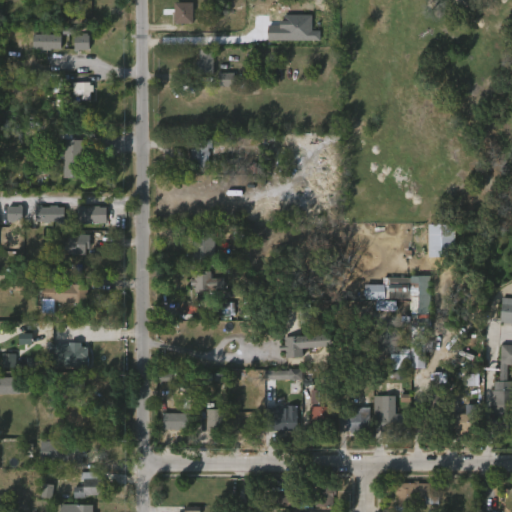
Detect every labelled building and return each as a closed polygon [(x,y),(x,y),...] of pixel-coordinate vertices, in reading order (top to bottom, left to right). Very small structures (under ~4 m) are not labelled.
[(173,23),(171,23),(172,2),(190,2),(190,23),(173,23)] [(187,12),(168,12),(168,34),(188,34),(187,12)] [(57,48),(32,47),(32,34),(52,35),(52,32),(57,33),(57,48)] [(27,59),(56,59),(56,45),(27,45),(27,59)] [(84,45),(68,46),(69,60),(85,60),(84,45)] [(198,74),(197,74),(197,59),(201,59),(201,48),(215,48),(214,74),(198,74)] [(208,83),(208,59),(194,60),(194,70),(190,70),(190,84),(208,83)] [(229,83),(212,83),(212,96),(229,97),(229,83)] [(87,92),(67,93),(67,106),(76,105),(76,110),(88,110),(87,92)] [(69,133),(69,139),(80,139),(80,178),(60,177),(60,157),(57,157),(57,133),(69,133)] [(210,147),(209,167),(201,167),(201,164),(193,164),(193,148),(199,146),(199,139),(213,139),(212,147),(210,147)] [(185,155),(186,175),(204,175),(204,154),(185,155)] [(55,205),(55,207),(62,207),(62,222),(54,222),(54,220),(33,220),(33,205),(47,207),(47,205),(55,205)] [(98,206),(98,208),(105,208),(105,223),(77,223),(77,206),(91,208),(91,206),(98,206)] [(17,231),(16,216),(1,217),(2,231),(17,231)] [(30,232),(57,232),(56,216),(30,217),(30,232)] [(100,217),(73,216),(73,232),(100,233),(100,217)] [(218,237),(218,243),(214,243),(213,261),(190,260),(191,237),(199,238),(199,233),(214,234),(214,237),(218,237)] [(87,247),(87,249),(84,249),(84,254),(66,253),(67,234),(88,235),(87,247)] [(84,245),(63,244),(63,264),(84,264),(84,245)] [(187,254),(188,268),(205,267),(204,253),(187,254)] [(210,271),(210,278),(223,278),(223,290),(205,290),(205,293),(191,293),(191,284),(188,284),(188,279),(192,279),(192,274),(199,275),(199,271),(210,271)] [(187,302),(218,301),(218,288),(205,288),(204,281),(190,282),(190,289),(187,289),(187,302)] [(89,284),(88,303),(55,302),(55,300),(43,299),(44,284),(56,285),(56,283),(89,284)] [(424,286),(377,287),(378,310),(370,310),(370,321),(392,321),(392,309),(404,309),(404,326),(413,325),(414,336),(424,336),(424,286)] [(37,312),(79,311),(78,294),(36,295),(37,312)] [(511,324),(498,323),(501,298),(511,299),(511,324)] [(296,300),(297,315),(304,314),(305,327),(298,327),(298,336),(300,336),(302,357),(300,357),(301,364),(284,365),(280,301),(296,300)] [(228,303),(228,309),(232,309),(232,315),(229,315),(229,320),(219,320),(219,316),(209,317),(209,303),(228,303)] [(228,326),(228,313),(215,312),(214,326),(228,326)] [(82,342),(82,347),(89,347),(89,364),(86,364),(86,366),(57,366),(57,359),(50,359),(50,346),(56,346),(56,344),(70,344),(70,342),(82,342)] [(279,346),(280,358),(281,368),(297,367),(297,358),(324,357),(323,344),(279,346)] [(511,366),(500,366),(501,345),(511,345),(511,366)] [(83,354),(46,354),(45,377),(82,377),(83,354)] [(386,360),(385,376),(416,379),(418,363),(386,360)] [(10,363),(0,363),(0,377),(11,377),(10,363)] [(34,368),(21,368),(21,377),(34,378),(34,368)] [(511,390),(511,412),(511,433),(489,433),(490,391),(493,391),(494,369),(506,369),(506,381),(510,381),(510,390),(511,390)] [(296,389),(296,379),(259,380),(259,390),(296,389)] [(441,382),(424,382),(425,394),(441,394),(441,382)] [(13,387),(0,387),(0,403),(13,404),(13,387)] [(420,434),(419,434),(419,407),(424,407),(424,393),(442,393),(442,407),(437,407),(436,434),(420,434)] [(393,399),(393,414),(404,414),(403,432),(380,432),(380,430),(372,429),(372,396),(393,396),(393,399)] [(298,405),(298,431),(287,431),(287,433),(279,433),(279,430),(265,430),(265,408),(276,408),(276,405),(284,405),(284,408),(289,408),(289,405),(298,405)] [(310,432),(308,432),(308,407),(332,408),(332,432),(310,432)] [(368,407),(367,431),(356,431),(356,434),(348,434),(348,431),(343,431),(344,407),(368,407)] [(221,435),(204,434),(204,409),(221,410),(221,435)] [(161,429),(160,429),(160,413),(188,413),(188,430),(161,429)] [(467,430),(467,434),(459,434),(459,431),(454,431),(454,414),(475,414),(475,431),(467,430)] [(181,423),(157,423),(157,439),(181,439),(181,423)] [(465,441),(465,424),(446,423),(446,441),(465,441)] [(83,445),(83,451),(87,451),(87,456),(83,456),(83,463),(67,463),(68,451),(65,451),(65,446),(68,446),(68,445),(83,445)] [(77,473),(78,457),(55,456),(54,471),(77,473)] [(103,479),(103,483),(105,483),(105,493),(103,493),(103,495),(86,495),(86,498),(75,498),(75,487),(85,487),(85,479),(103,479)] [(337,483),(337,494),(334,494),(334,507),(316,507),(316,504),(312,504),(312,482),(337,483)] [(431,482),(431,496),(437,496),(437,503),(425,503),(425,496),(414,496),(414,506),(410,506),(410,511),(393,511),(393,505),(397,505),(397,494),(394,494),(395,486),(397,486),(397,482),(431,482)] [(327,511),(327,498),(307,498),(307,506),(304,506),(303,511),(327,511)]
